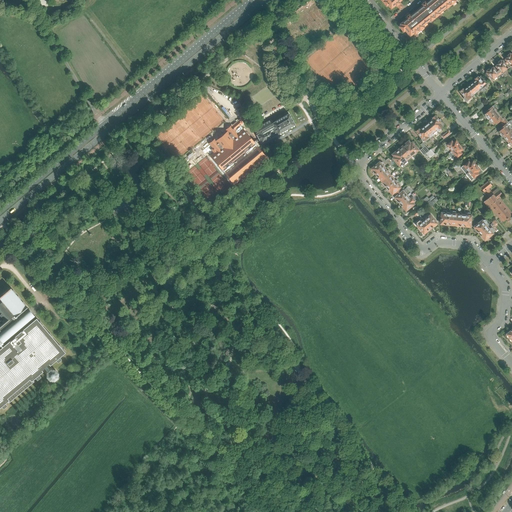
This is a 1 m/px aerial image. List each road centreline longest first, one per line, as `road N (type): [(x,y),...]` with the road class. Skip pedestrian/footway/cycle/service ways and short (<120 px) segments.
road 1 (primary): [(0,220),(265,0)]
road 2 (primary): [(253,0),(0,210)]
road 3 (residential): [(488,264),(468,243),(419,249),(360,175),(364,158),(441,94)]
road 4 (track): [(106,315),(321,135)]
